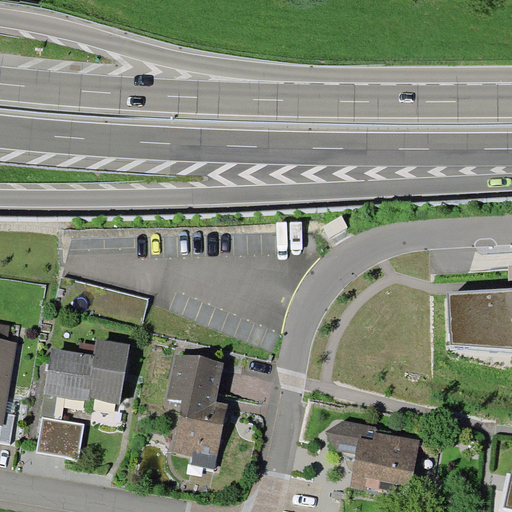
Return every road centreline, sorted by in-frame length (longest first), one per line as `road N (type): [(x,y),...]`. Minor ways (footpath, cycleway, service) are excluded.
road 1 (motorway): [(0,131),(293,148),(511,148)]
road 2 (motorway): [(0,197),(511,181)]
road 3 (residential): [(511,226),(442,228),(365,249),(321,290),(296,351),(259,511)]
road 4 (motorway): [(415,100),(189,62),(0,16)]
road 5 (motorway): [(415,100),(0,82)]
road 6 (residential): [(0,485),(155,511)]
